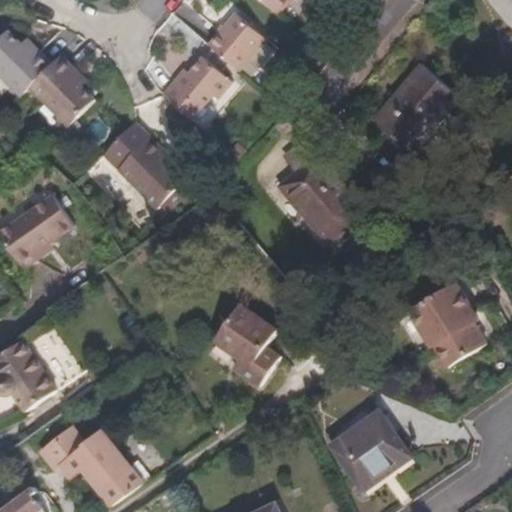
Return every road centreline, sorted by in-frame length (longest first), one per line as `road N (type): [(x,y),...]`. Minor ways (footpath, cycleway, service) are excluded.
road 1 (residential): [(511,413),(493,462),(419,511)]
road 2 (residential): [(323,106),(410,0)]
